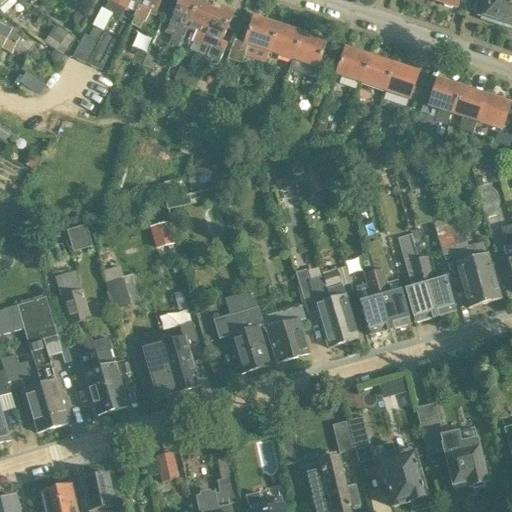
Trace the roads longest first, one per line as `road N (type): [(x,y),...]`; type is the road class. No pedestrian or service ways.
road 1 (residential): [(0,472),(511,326)]
road 2 (residential): [(305,0),(511,69)]
